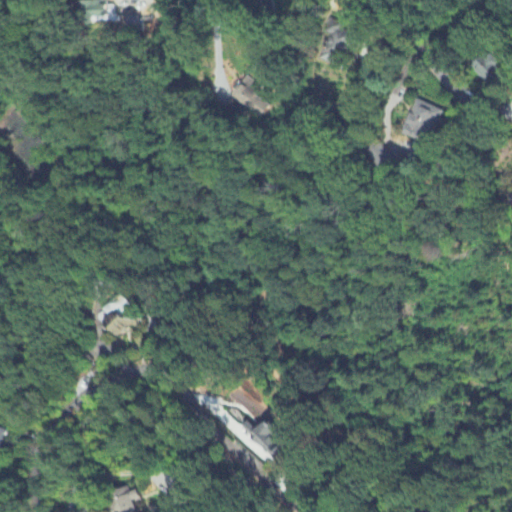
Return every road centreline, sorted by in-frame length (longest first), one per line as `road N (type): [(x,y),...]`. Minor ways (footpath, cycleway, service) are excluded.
road 1 (residential): [(304,511),(232,449),(168,375),(149,371),(88,394),(51,427),(34,457),(35,511)]
road 2 (residential): [(380,0),(454,76),(511,105)]
